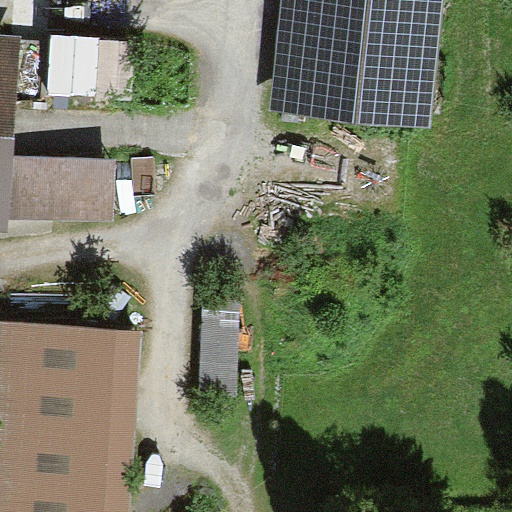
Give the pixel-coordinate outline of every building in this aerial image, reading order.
[(281,0),(269,110),(428,127),(442,0),(281,0)] [(0,216),(2,216),(2,203),(111,207),(114,152),(15,148),(20,22),(0,21),(0,216)] [(52,97),(103,98),(104,35),(54,34),(52,97)] [(240,391),(241,314),(207,313),(205,390),(240,391)] [(124,511),(137,324),(4,315),(0,366),(0,511),(124,511)]
